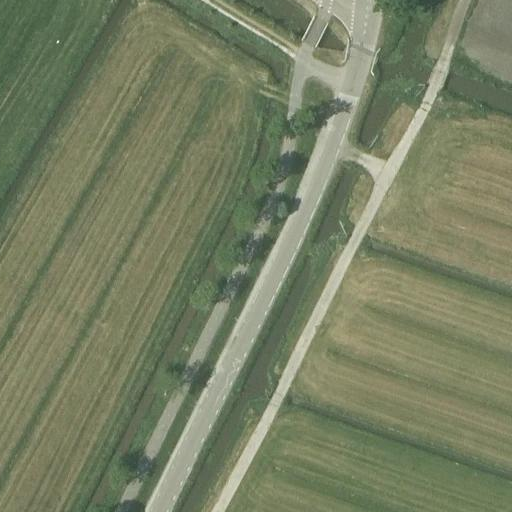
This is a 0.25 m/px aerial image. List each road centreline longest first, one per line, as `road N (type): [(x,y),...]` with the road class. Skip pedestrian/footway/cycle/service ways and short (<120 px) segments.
road 1 (track): [(219,511),(390,179),(465,0)]
road 2 (unclassified): [(159,511),(333,145),(365,16)]
road 3 (track): [(207,0),(302,64),(349,82)]
